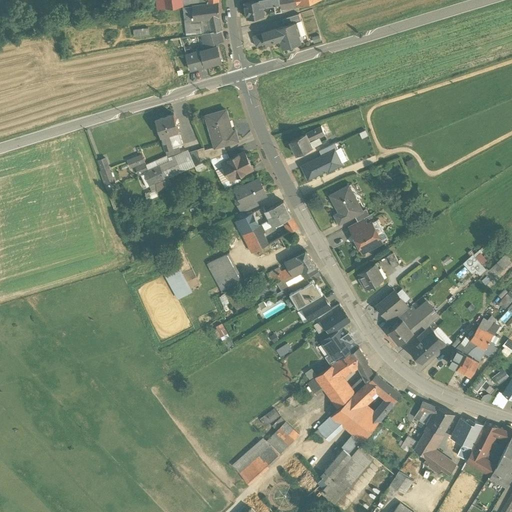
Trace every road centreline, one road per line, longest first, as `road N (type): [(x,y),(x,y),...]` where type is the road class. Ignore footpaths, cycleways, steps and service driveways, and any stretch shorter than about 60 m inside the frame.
road 1 (residential): [(511,423),(428,393),(383,353),(297,206),(243,74)]
road 2 (unclassified): [(243,74),(496,0)]
road 3 (unclassified): [(0,148),(243,74)]
